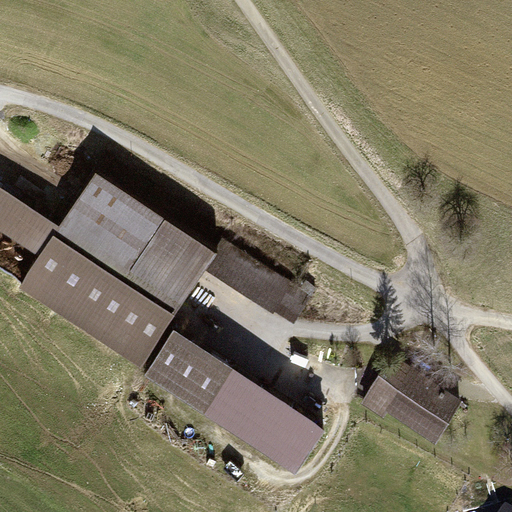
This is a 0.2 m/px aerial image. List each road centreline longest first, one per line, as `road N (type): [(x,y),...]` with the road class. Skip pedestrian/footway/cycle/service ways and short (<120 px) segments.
road 1 (track): [(0,92),(79,116),(393,286),(449,310),(511,316)]
road 2 (track): [(241,0),(415,236),(449,310),(511,393)]
